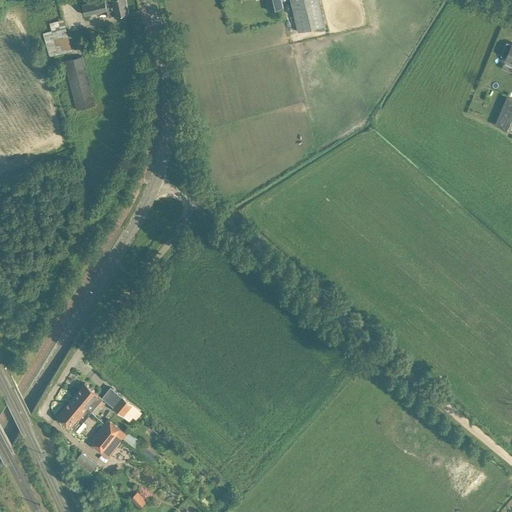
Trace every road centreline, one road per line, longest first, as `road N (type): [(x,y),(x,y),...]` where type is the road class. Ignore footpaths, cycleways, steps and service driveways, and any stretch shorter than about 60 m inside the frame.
road 1 (unclassified): [(511,455),(194,197)]
road 2 (tertiary): [(0,450),(154,184)]
road 3 (unclassified): [(51,422),(45,408),(66,371),(182,226),(194,197)]
